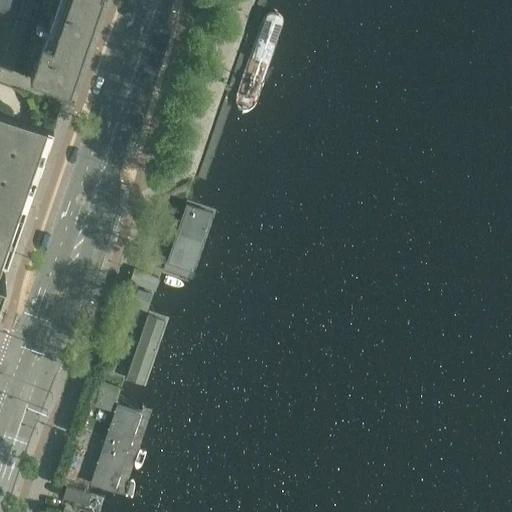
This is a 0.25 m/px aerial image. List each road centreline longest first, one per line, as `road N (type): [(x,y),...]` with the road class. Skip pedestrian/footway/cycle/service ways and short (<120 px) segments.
road 1 (secondary): [(42,377),(165,0)]
road 2 (secondary): [(140,0),(18,369)]
